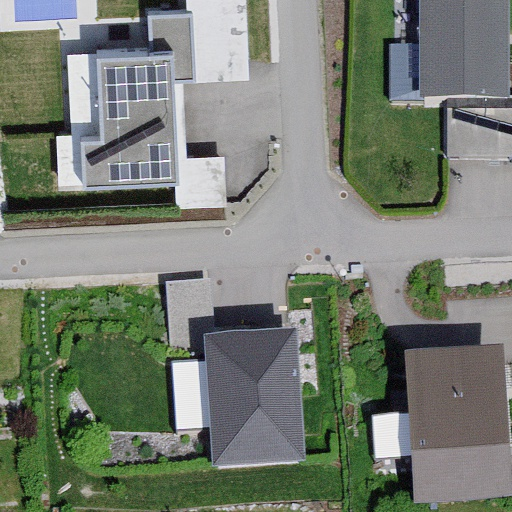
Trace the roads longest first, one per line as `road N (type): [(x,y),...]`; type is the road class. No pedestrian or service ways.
road 1 (residential): [(303,253),(0,265)]
road 2 (residential): [(292,0),(303,253)]
road 3 (residential): [(511,243),(303,253)]
